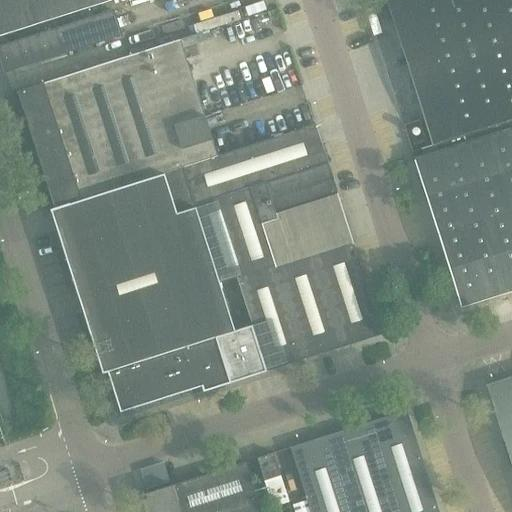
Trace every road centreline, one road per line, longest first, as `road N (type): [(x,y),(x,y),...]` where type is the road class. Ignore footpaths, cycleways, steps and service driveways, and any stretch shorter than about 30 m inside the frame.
road 1 (unclassified): [(434,360),(317,0)]
road 2 (unclassified): [(88,468),(434,360)]
road 3 (unclassified): [(88,468),(0,191)]
road 4 (unclassified): [(481,511),(434,360)]
